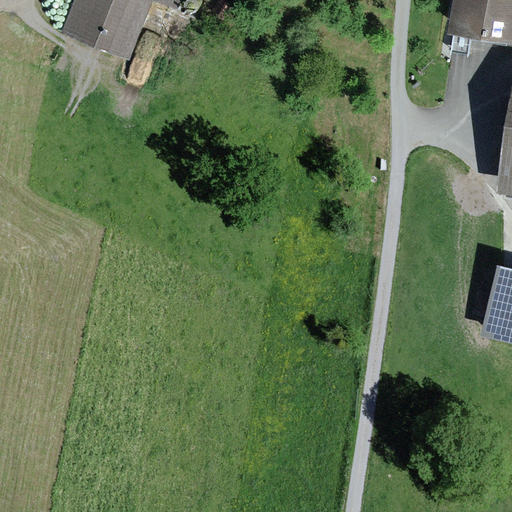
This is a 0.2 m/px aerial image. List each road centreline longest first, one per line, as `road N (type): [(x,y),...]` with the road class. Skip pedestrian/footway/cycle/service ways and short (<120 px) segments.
road 1 (track): [(354,511),(390,256),(405,0)]
road 2 (track): [(21,0),(137,104)]
